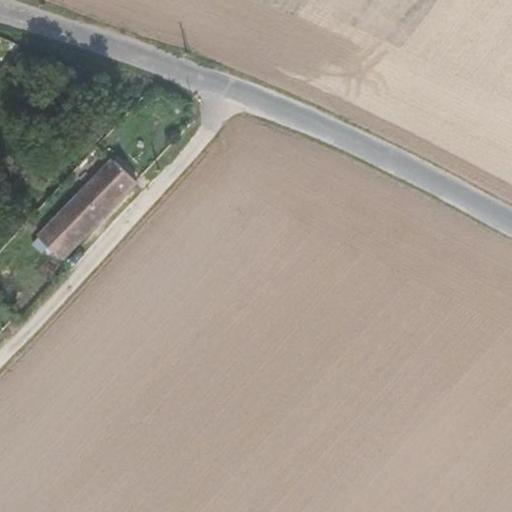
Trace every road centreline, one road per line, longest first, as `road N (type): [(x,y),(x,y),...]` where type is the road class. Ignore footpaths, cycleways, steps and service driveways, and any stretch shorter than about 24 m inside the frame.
road 1 (tertiary): [(511,221),(233,90),(0,10)]
road 2 (track): [(0,357),(199,144),(233,90)]
